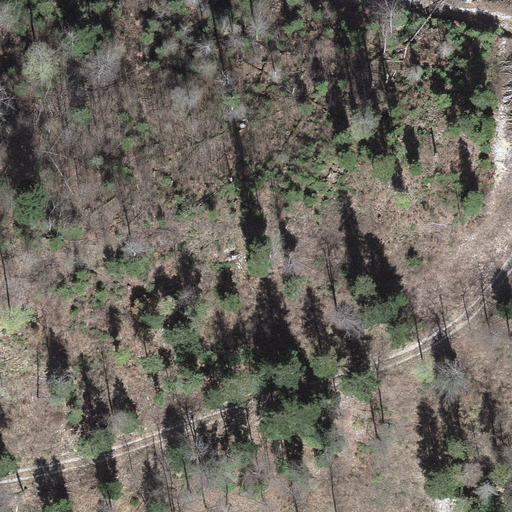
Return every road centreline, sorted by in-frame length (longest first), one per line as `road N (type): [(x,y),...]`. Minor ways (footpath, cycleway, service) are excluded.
road 1 (track): [(511,268),(478,311),(421,345),(0,482)]
road 2 (track): [(331,0),(511,19)]
